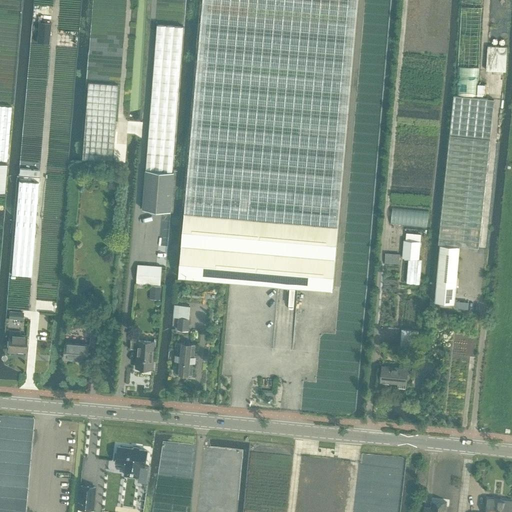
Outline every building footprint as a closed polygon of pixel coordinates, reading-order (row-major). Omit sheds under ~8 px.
[(183,213),(178,277),(331,290),(336,226),(355,0),(201,0),(201,9),(183,213)] [(49,44),(51,23),(38,22),(37,43),(49,44)] [(146,169),(143,209),(170,212),(174,172),(173,172),(172,171),(183,27),(157,25),(146,169)] [(488,46),(487,70),(506,71),(507,47),(488,46)] [(118,85),(88,83),(82,159),(112,162),(118,85)] [(440,244),(435,302),(437,302),(454,303),(459,246),(479,248),(494,100),(477,98),(454,95),(438,243),(440,244)] [(0,105),(0,159),(7,160),(12,106),(0,105)] [(511,134),(500,238),(495,285),(509,287),(511,259),(511,134)] [(38,182),(19,181),(18,181),(11,274),(31,276),(38,182)] [(422,260),(419,259),(420,241),(404,240),(402,258),(408,258),(407,283),(420,284),(422,260)] [(400,254),(386,253),(385,263),(399,264),(400,254)] [(138,265),(136,283),(160,285),(161,267),(138,265)] [(160,300),(161,286),(151,285),(150,299),(160,300)] [(455,299),(454,307),(454,308),(468,309),(469,303),(456,302),(457,299),(455,299)] [(24,312),(9,311),(9,319),(23,320),(24,312)] [(179,318),(178,329),(188,330),(189,319),(179,318)] [(100,328),(92,327),(90,345),(98,346),(100,328)] [(20,335),(20,332),(9,331),(8,351),(25,352),(26,336),(20,335)] [(132,333),(131,349),(137,349),(136,367),(152,368),(154,342),(138,340),(139,333),(132,333)] [(195,344),(178,342),(175,372),(191,374),(195,344)] [(88,345),(65,343),(63,358),(87,360),(88,345)] [(382,366),(381,381),(406,384),(407,368),(382,366)] [(116,456),(115,462),(126,464),(125,475),(138,476),(139,477),(138,481),(147,482),(149,466),(144,465),(146,450),(139,449),(133,449),(118,446),(117,452),(116,456)] [(80,485),(78,508),(94,510),(96,486),(80,485)] [(494,498),(494,499),(488,498),(486,511),(511,511),(511,501),(500,500),(500,499),(499,500),(495,499),(495,498),(494,498)] [(445,511),(446,502),(431,500),(429,511),(427,511),(424,511),(423,511),(445,511)]
